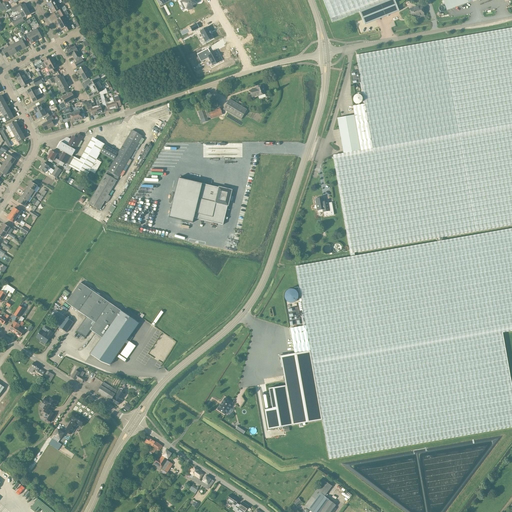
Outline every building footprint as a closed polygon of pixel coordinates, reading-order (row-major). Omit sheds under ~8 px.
[(53,0),(47,4),(49,9),(59,4),(56,0),(53,0)] [(185,0),(182,0),(180,1),(181,4),(183,3),(186,9),(187,8),(188,10),(193,8),(192,6),(195,4),(193,0),(188,0),(186,1),(185,0)] [(323,0),(331,18),(358,8),(365,25),(399,10),(396,0),(323,0)] [(444,0),(443,1),(446,10),(468,2),(472,1),(473,3),(476,2),(475,0),(444,0)] [(17,5),(11,9),(14,13),(18,11),(20,13),(27,9),(24,4),(19,7),(17,5)] [(59,4),(49,9),(52,14),(59,10),(60,13),(66,10),(67,10),(65,6),(61,8),(59,4)] [(419,17),(423,16),(421,5),(416,7),(417,8),(409,9),(411,18),(419,16),(419,17)] [(14,26),(24,21),(22,18),(30,14),(27,9),(20,13),(22,17),(12,22),(14,26)] [(244,9),(236,14),(240,22),(249,17),(244,9)] [(56,20),(58,25),(68,20),(65,16),(68,14),(66,10),(60,13),(62,17),(56,20)] [(249,17),(240,22),(244,30),(253,25),(249,17)] [(58,25),(61,30),(63,29),(65,33),(73,28),(72,25),(71,26),(68,20),(58,25)] [(197,23),(190,27),(192,32),(199,28),(197,23)] [(37,29),(32,31),(37,41),(42,38),(40,35),(43,33),(39,26),(36,27),(37,29)] [(207,27),(199,31),(206,43),(213,39),(211,35),(209,31),(207,27)] [(337,118),(343,154),(332,155),(350,254),(511,225),(511,28),(356,56),(359,72),(352,74),(353,83),(360,82),(364,104),(352,106),(354,116),(337,118)] [(255,30),(246,35),(251,43),(260,38),(255,30)] [(37,41),(32,31),(26,34),(31,44),(37,41)] [(26,47),(22,39),(15,43),(19,51),(26,47)] [(15,43),(9,47),(13,54),(19,51),(15,43)] [(75,60),(75,59),(76,62),(74,63),(77,67),(84,63),(82,59),(80,56),(78,51),(79,51),(80,49),(79,46),(77,46),(75,47),(75,46),(67,51),(70,56),(72,55),(75,60)] [(9,47),(2,50),(1,49),(0,49),(0,52),(2,56),(5,55),(6,58),(13,54),(9,47)] [(214,51),(210,53),(208,48),(197,54),(198,54),(200,59),(207,55),(212,65),(220,61),(218,58),(219,58),(217,54),(216,54),(214,51)] [(43,62),(44,63),(43,64),(43,65),(44,68),(46,67),(54,63),(55,63),(52,58),(50,59),(49,56),(43,59),(45,62),(43,62)] [(54,63),(46,67),(49,72),(50,72),(52,74),(57,71),(56,68),(58,67),(55,63),(54,63)] [(83,80),(90,76),(85,67),(78,71),(83,80)] [(16,76),(19,81),(27,77),(29,76),(28,73),(24,76),(22,72),(16,76)] [(55,81),(58,86),(65,82),(63,77),(61,78),(60,75),(48,81),(50,84),(55,81)] [(88,84),(91,90),(100,85),(97,79),(100,78),(98,75),(93,78),(94,81),(88,84)] [(28,83),(27,80),(28,80),(27,77),(19,81),(22,87),(28,83)] [(65,82),(58,86),(61,91),(61,90),(61,91),(59,92),(61,95),(68,90),(67,87),(68,87),(65,82)] [(100,85),(91,90),(94,95),(99,93),(100,96),(101,95),(103,94),(103,95),(107,93),(106,89),(103,90),(100,85)] [(258,96),(265,94),(262,85),(255,88),(255,89),(249,90),(251,97),(257,96),(258,96)] [(30,96),(38,92),(37,90),(36,90),(34,87),(27,91),(30,96)] [(40,98),(38,95),(40,95),(38,92),(30,96),(33,102),(40,98)] [(68,102),(75,99),(71,92),(62,97),(64,102),(59,104),(62,109),(70,105),(68,102)] [(101,95),(100,96),(102,100),(104,107),(106,106),(108,112),(110,111),(110,110),(113,109),(110,102),(107,103),(106,99),(105,99),(103,95),(103,94),(101,95)] [(362,101),(362,99),(362,97),(361,97),(361,96),(360,95),(359,95),(357,94),(355,95),(353,96),(353,97),(352,97),(352,99),(352,101),(353,103),(355,104),(356,105),(357,105),(358,105),(359,104),(361,103),(362,102),(362,101)] [(113,101),(110,102),(113,109),(115,108),(116,109),(118,108),(118,107),(121,106),(117,95),(112,97),(113,101)] [(229,99),(223,109),(240,120),(247,109),(229,99)] [(98,106),(95,107),(97,114),(100,113),(100,114),(102,113),(101,108),(104,107),(102,100),(96,102),(98,106)] [(44,110),(46,108),(43,104),(40,105),(34,109),(36,114),(44,110)] [(91,104),(89,104),(90,107),(93,116),(95,116),(94,115),(97,114),(95,107),(92,108),(91,104)] [(7,107),(0,111),(3,116),(10,112),(7,107)] [(77,111),(74,112),(77,121),(82,120),(81,114),(84,114),(82,108),(79,108),(79,107),(76,108),(77,111)] [(65,110),(65,113),(68,122),(71,121),(72,123),(77,121),(74,112),(71,113),(69,108),(65,110)] [(207,108),(198,112),(202,123),(208,121),(207,118),(210,116),(211,119),(222,115),(220,108),(209,112),(207,108)] [(41,117),(45,115),(46,114),(44,110),(36,114),(39,118),(41,117)] [(10,112),(3,116),(6,122),(13,118),(10,112)] [(51,121),(53,120),(51,116),(46,119),(47,122),(42,125),(45,131),(54,126),(51,121)] [(9,126),(12,131),(19,127),(16,122),(9,126)] [(19,127),(12,131),(15,136),(22,133),(19,127)] [(114,160),(89,204),(100,210),(105,201),(107,202),(111,197),(108,195),(119,177),(120,177),(123,171),(123,170),(138,143),(141,145),(144,139),(141,138),(142,136),(132,130),(127,138),(125,137),(122,142),(124,143),(118,153),(116,152),(112,159),(114,160)] [(22,133),(15,136),(18,142),(25,138),(22,133)] [(64,152),(59,160),(71,167),(87,176),(90,171),(95,174),(102,163),(99,161),(100,160),(97,158),(100,152),(112,159),(116,152),(93,138),(86,151),(85,150),(79,160),(72,156),(81,140),(83,137),(77,134),(75,137),(73,136),(71,140),(68,138),(61,142),(57,148),(64,152)] [(49,159),(48,161),(52,163),(53,161),(65,168),(64,169),(69,172),(71,167),(59,160),(55,158),(57,154),(51,151),(47,158),(49,159)] [(9,155),(6,160),(12,165),(16,159),(9,155)] [(6,160),(2,165),(9,170),(12,165),(6,160)] [(52,174),(54,171),(54,170),(49,167),(44,163),(39,169),(45,173),(47,170),(50,172),(49,172),(52,174)] [(2,165),(0,168),(0,176),(1,177),(3,174),(5,175),(9,170),(2,165)] [(61,170),(56,167),(52,174),(57,177),(61,170)] [(177,178),(168,217),(197,223),(198,219),(222,224),(230,190),(177,178)] [(31,182),(28,187),(34,191),(37,186),(31,182)] [(28,187),(25,192),(31,196),(34,191),(28,187)] [(25,192),(22,197),(28,201),(31,196),(25,192)] [(28,201),(22,197),(18,202),(24,206),(28,201)] [(315,199),(317,211),(322,210),(323,213),(330,211),(328,201),(324,201),(324,197),(315,199)] [(14,208),(11,213),(17,217),(19,215),(20,212),(14,208)] [(17,217),(11,213),(7,219),(13,223),(15,220),(17,221),(17,222),(23,226),(25,223),(22,221),(19,219),(17,217)] [(7,233),(9,235),(10,233),(11,232),(9,230),(10,228),(4,224),(0,229),(7,233)] [(272,408),(264,409),(268,430),(292,425),(322,420),(329,459),(511,427),(511,388),(502,333),(511,330),(511,228),(384,251),(365,255),(356,256),(351,257),(346,258),(334,260),(295,267),(306,326),(290,328),(294,354),(280,356),(284,381),(285,385),(269,388),(272,408)] [(80,283),(66,303),(79,311),(86,317),(80,326),(79,328),(77,331),(85,337),(90,330),(102,338),(90,354),(109,365),(139,323),(80,283)] [(11,287),(6,284),(1,290),(0,291),(0,302),(1,303),(6,294),(7,294),(9,290),(13,292),(15,290),(11,287)] [(284,301),(295,301),(295,290),(284,289),(284,301)] [(19,306),(14,315),(18,318),(24,309),(20,307),(19,306)] [(298,307),(294,308),(288,309),(290,326),(301,324),(298,307)] [(0,322),(3,325),(9,316),(6,314),(4,318),(0,315),(0,322)] [(64,316),(57,327),(66,333),(73,322),(72,321),(67,318),(64,316)] [(12,324),(9,329),(15,333),(18,328),(20,325),(23,320),(24,319),(21,317),(17,323),(14,321),(12,324)] [(18,328),(15,333),(20,337),(24,331),(18,328)] [(50,337),(53,333),(49,330),(47,334),(41,330),(36,337),(41,341),(45,344),(50,337)] [(34,369),(37,371),(42,375),(44,372),(39,369),(40,367),(34,362),(29,370),(32,372),(34,369)] [(85,382),(87,378),(82,375),(84,373),(77,369),(76,371),(75,370),(71,378),(75,380),(81,383),(82,380),(85,382)] [(47,371),(44,376),(43,377),(50,382),(54,375),(47,371)] [(103,382),(101,385),(97,391),(111,400),(115,394),(117,390),(103,382)] [(119,389),(114,397),(112,401),(118,405),(120,401),(125,392),(119,389)] [(50,398),(49,400),(45,397),(42,402),(40,406),(44,409),(43,409),(46,410),(45,412),(48,414),(49,415),(57,402),(50,398)] [(217,409),(225,414),(233,403),(225,398),(217,409)] [(56,415),(52,412),(47,420),(51,422),(56,415)] [(77,424),(81,427),(85,420),(78,416),(75,413),(70,420),(71,420),(66,428),(66,429),(71,433),(77,424)] [(64,433),(58,430),(52,438),(58,442),(64,433)] [(148,437),(145,442),(144,443),(152,448),(150,451),(153,454),(155,451),(159,453),(163,446),(148,437)] [(153,464),(160,469),(161,468),(162,468),(168,459),(168,460),(172,453),(166,449),(162,456),(160,460),(157,458),(153,464)] [(167,460),(162,469),(166,471),(171,463),(167,460)] [(192,470),(190,473),(194,475),(194,476),(197,478),(195,481),(200,485),(201,484),(202,482),(198,479),(202,473),(194,467),(193,468),(192,468),(191,469),(192,470)] [(202,482),(201,484),(207,488),(208,486),(209,487),(213,481),(206,476),(202,482)] [(327,477),(324,481),(323,480),(304,506),(311,511),(333,511),(336,509),(334,507),(336,505),(324,497),(334,482),(327,477)] [(249,505),(243,501),(240,504),(237,502),(239,499),(231,493),(227,499),(228,500),(227,501),(227,502),(232,505),(235,507),(235,506),(238,508),(237,510),(238,510),(237,511),(244,511),(245,511),(249,505)] [(28,494),(25,498),(26,499),(25,501),(35,510),(41,504),(28,494)] [(293,502),(296,506),(301,501),(298,498),(293,502)]
